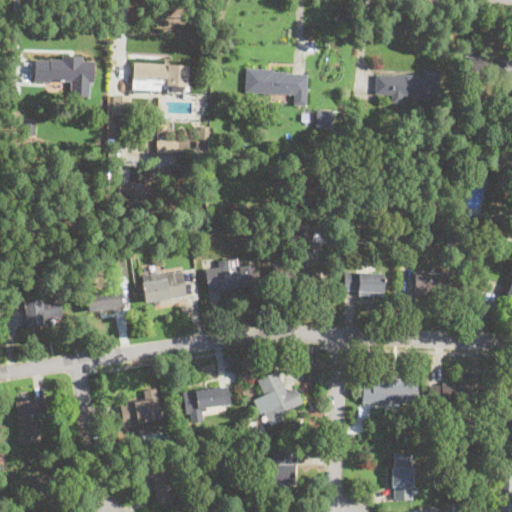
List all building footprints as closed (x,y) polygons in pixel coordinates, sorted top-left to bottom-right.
[(511,57),(511,76),(474,75),(474,67),(469,67),(468,57),(476,57),(476,54),(496,54),(496,57),(511,57)] [(83,56),(83,60),(93,61),(92,83),(48,80),(48,83),(33,82),(34,59),(49,60),(49,59),(61,59),(62,55),(83,56)] [(187,85),(160,84),(160,90),(132,89),(133,63),(187,65),(187,85)] [(306,74),(305,106),(292,105),(292,94),(245,92),(247,68),(273,70),(273,71),(285,72),(285,73),(306,74)] [(439,72),(438,97),(430,96),(430,101),(413,100),(413,95),(403,95),(402,103),(391,103),(391,94),(375,94),(375,74),(402,75),(402,74),(411,74),(411,76),(421,76),(421,71),(439,72)] [(130,96),(129,115),(112,114),(113,95),(130,96)] [(332,129),(315,129),(316,110),(332,110),(332,129)] [(34,122),(32,133),(23,132),(24,121),(34,122)] [(168,122),(167,133),(157,133),(157,121),(168,122)] [(208,124),(208,137),(199,137),(199,124),(208,124)] [(188,140),(188,150),(179,150),(179,145),(172,145),(172,139),(188,140)] [(125,180),(125,194),(112,193),(113,180),(125,180)] [(480,230),(470,225),(474,218),(484,222),(480,230)] [(309,224),(308,241),(287,241),(287,230),(298,230),(298,224),(309,224)] [(326,230),(325,242),(312,242),(312,230),(326,230)] [(470,237),(469,245),(458,243),(460,235),(470,237)] [(125,276),(112,277),(110,259),(123,257),(125,276)] [(236,259),(237,266),(256,264),(259,284),(242,286),(242,289),(220,291),(220,290),(207,292),(205,269),(218,267),(218,261),(236,259)] [(309,265),(309,288),(271,287),(271,265),(309,265)] [(164,271),(164,274),(181,271),(185,297),(143,302),(141,283),(150,281),(149,273),(164,271)] [(382,272),(382,297),(356,296),(357,290),(343,290),(344,271),(382,272)] [(444,272),(444,295),(413,294),(414,272),(444,272)] [(88,313),(85,292),(119,287),(122,307),(88,313)] [(25,328),(21,303),(59,297),(62,317),(45,319),(46,325),(25,328)] [(286,392),(294,387),(302,403),(288,410),(290,414),(269,425),(262,411),(270,407),(268,404),(265,405),(260,395),(263,394),(256,380),(275,370),(286,392)] [(400,378),(400,382),(417,382),(416,404),(362,403),(363,383),(370,384),(370,380),(390,380),(390,378),(400,378)] [(475,383),(475,402),(451,401),(451,404),(428,403),(429,385),(440,385),(440,382),(451,383),(451,379),(460,379),(460,382),(475,383)] [(185,409),(183,390),(227,386),(229,404),(185,409)] [(122,425),(118,403),(144,399),(143,391),(155,388),(159,419),(122,425)] [(511,439),(501,439),(503,393),(511,393),(511,439)] [(35,399),(35,400),(47,399),(49,414),(37,416),(39,442),(18,444),(14,401),(35,399)] [(480,424),(479,435),(466,435),(467,424),(480,424)] [(294,464),(294,483),(291,483),(290,497),(272,497),(274,451),(291,452),(291,464),(294,464)] [(412,453),(411,489),(411,495),(411,499),(394,499),(394,486),(391,486),(391,466),(393,466),(393,452),(412,453)] [(166,460),(168,467),(174,466),(175,471),(177,479),(172,480),(176,499),(157,503),(152,478),(141,480),(138,464),(166,458),(166,460)] [(176,458),(179,471),(175,471),(174,466),(168,467),(166,460),(176,458)] [(475,461),(474,469),(465,468),(466,460),(475,461)] [(511,511),(497,511),(498,461),(511,461),(511,511)] [(50,492),(47,492),(49,510),(35,511),(27,511),(25,492),(22,492),(20,478),(48,474),(50,492)] [(210,497),(201,498),(201,488),(209,488),(210,497)]
